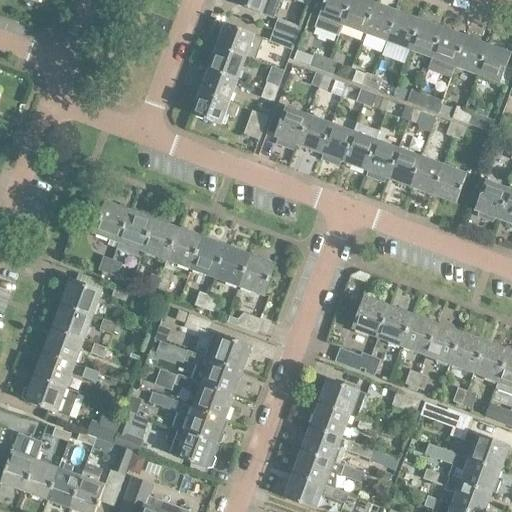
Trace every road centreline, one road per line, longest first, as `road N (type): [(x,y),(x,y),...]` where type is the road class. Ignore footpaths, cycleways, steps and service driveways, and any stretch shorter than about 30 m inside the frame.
road 1 (residential): [(241,511),(353,208)]
road 2 (residential): [(353,208),(144,134)]
road 3 (residential): [(511,268),(353,208)]
road 4 (residential): [(0,237),(54,99)]
road 5 (residential): [(144,134),(192,0)]
